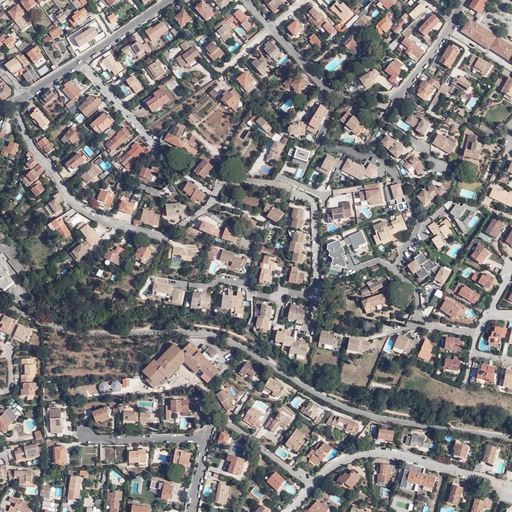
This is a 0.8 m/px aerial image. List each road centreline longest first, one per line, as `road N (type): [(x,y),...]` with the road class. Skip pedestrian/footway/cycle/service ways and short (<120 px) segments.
road 1 (residential): [(12,104),(26,139),(69,198),(132,229),(171,234),(227,179),(290,189)]
road 2 (residential): [(288,511),(335,463),(374,453),(511,486)]
road 3 (residential): [(191,511),(200,440),(83,439)]
road 4 (unknown): [(334,98),(390,116),(444,165)]
